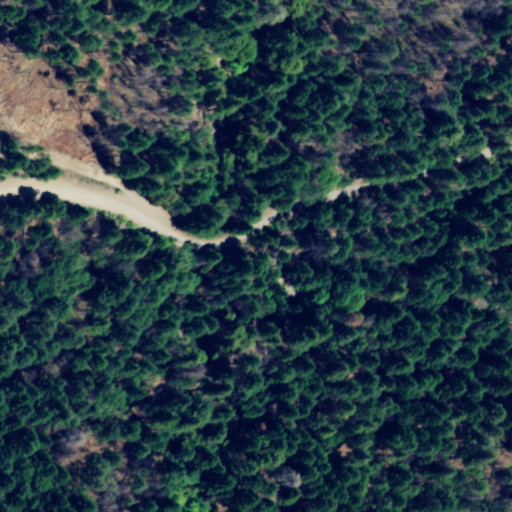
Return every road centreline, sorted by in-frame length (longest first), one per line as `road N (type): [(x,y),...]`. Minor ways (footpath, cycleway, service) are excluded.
road 1 (tertiary): [(0,194),(94,198),(189,241),(218,241),(313,206),(511,156)]
road 2 (track): [(511,323),(450,305),(336,301),(303,287),(296,270),(313,247),(429,216),(511,175)]
road 3 (track): [(484,313),(405,345),(356,381),(289,511)]
